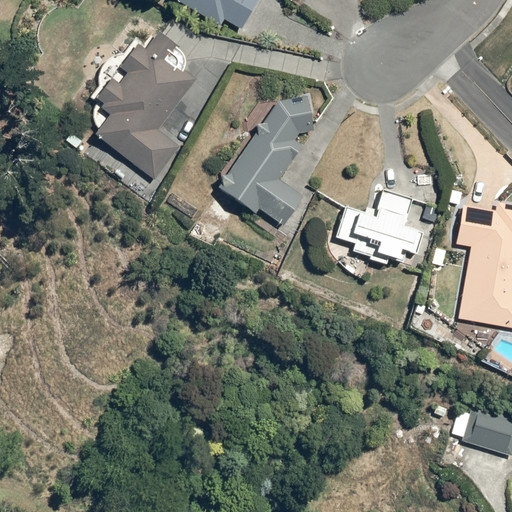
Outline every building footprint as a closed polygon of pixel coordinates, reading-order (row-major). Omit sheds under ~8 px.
[(169,0),(169,1),(220,28),(224,22),(241,32),(258,0),(169,0)] [(179,46),(160,34),(146,51),(138,45),(98,99),(105,106),(102,110),(111,116),(95,136),(155,181),(180,147),(160,130),(197,79),(169,57),(179,46)] [(315,132),(306,95),(278,102),(219,189),(256,214),(259,209),(285,228),(304,198),(280,180),(303,146),(296,141),(299,134),(315,132)] [(414,201),(384,191),(376,216),(345,208),(336,237),(356,244),(355,248),(404,264),(406,253),(417,257),(423,234),(406,228),(414,201)] [(511,204),(498,202),(497,212),(463,207),(457,245),(471,248),(458,320),(511,328),(511,204)] [(511,421),(461,407),(452,437),(509,453),(511,443),(511,421)]
